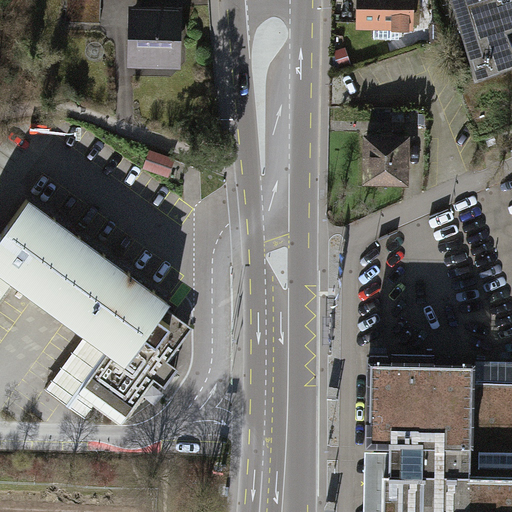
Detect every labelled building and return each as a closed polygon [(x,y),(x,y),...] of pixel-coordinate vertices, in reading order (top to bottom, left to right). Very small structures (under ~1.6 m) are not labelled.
[(99,0),(66,0),(66,20),(99,20),(99,0)] [(413,0),(358,0),(357,24),(413,26),(413,0)] [(486,23),(511,13),(511,0),(452,0),(473,65),(499,56),(486,23)] [(181,5),(129,4),(128,63),(180,64),(181,5)] [(499,56),(473,65),(455,72),(478,136),(511,123),(511,13),(486,23),(499,56)] [(407,137),(367,136),(366,179),(406,180),(407,137)] [(0,295),(9,283),(13,278),(68,318),(87,332),(111,350),(82,389),(123,420),(194,324),(166,303),(170,298),(29,195),(0,234),(0,295)] [(511,511),(511,358),(372,356),(371,414),(364,414),(364,445),(364,455),(362,511),(511,511)]
